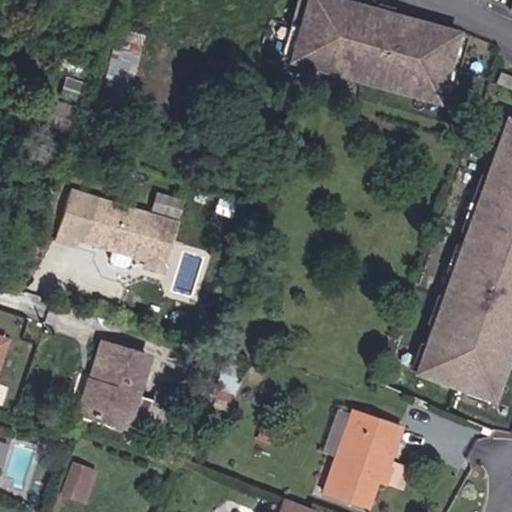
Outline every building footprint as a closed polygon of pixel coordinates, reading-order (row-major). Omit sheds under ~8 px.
[(383,13),(333,0),(317,0),(300,64),(445,104),(465,36),(400,18),(383,13)] [(400,18),(402,12),(385,7),(383,13),(400,18)] [(143,62),(154,66),(163,38),(140,31),(128,72),(139,76),(143,62)] [(120,98),(131,101),(139,76),(128,72),(120,98)] [(511,90),(511,77),(501,74),(497,85),(511,90)] [(99,141),(106,143),(117,106),(120,98),(113,96),(99,141)] [(106,143),(117,147),(131,101),(120,98),(117,106),(106,143)] [(511,362),(511,120),(507,119),(413,375),(496,407),(511,362)] [(160,210),(182,216),(187,200),(165,193),(160,210)] [(154,272),(169,276),(186,224),(105,200),(92,240),(124,250),(142,255),(157,260),(154,272)] [(133,266),(139,263),(142,255),(124,250),(122,257),(126,264),(133,266)] [(0,372),(9,376),(23,336),(0,327),(0,372)] [(90,378),(101,381),(113,345),(102,341),(90,378)] [(79,410),(145,432),(156,399),(140,393),(152,358),(113,345),(101,381),(90,378),(79,410)] [(391,471),(398,473),(413,431),(362,413),(332,498),(374,511),(376,511),(386,485),(391,471)] [(90,501),(99,467),(71,460),(62,494),(90,501)] [(386,485),(395,487),(400,474),(398,473),(391,471),(386,485)] [(273,511),(283,511),(289,501),(279,497),(272,511),(273,511)] [(316,511),(289,501),(283,511),(273,511),(272,511),(271,511),(316,511)]
